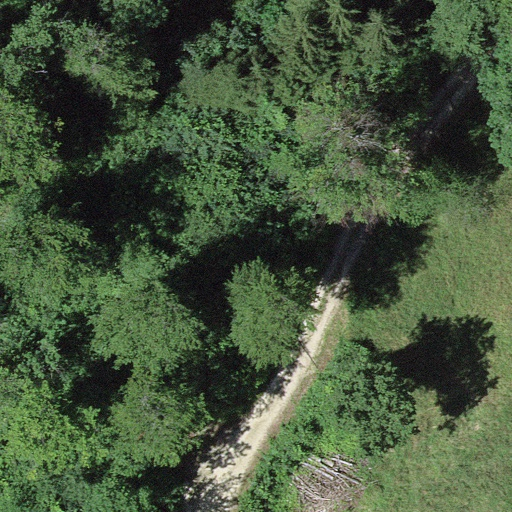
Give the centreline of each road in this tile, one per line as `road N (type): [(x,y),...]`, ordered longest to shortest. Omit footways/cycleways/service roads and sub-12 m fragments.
road 1 (track): [(225,511),(367,217),(511,34)]
road 2 (track): [(296,0),(0,46)]
